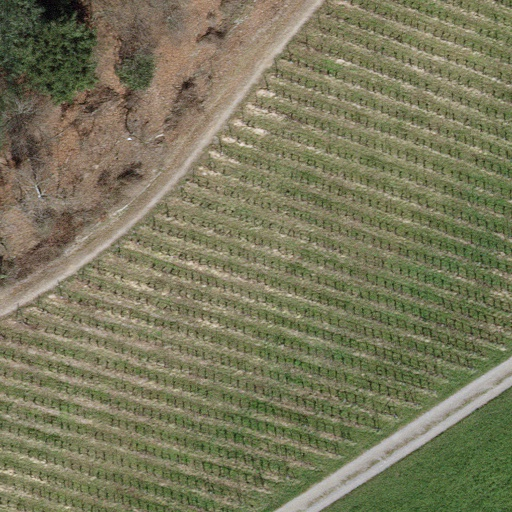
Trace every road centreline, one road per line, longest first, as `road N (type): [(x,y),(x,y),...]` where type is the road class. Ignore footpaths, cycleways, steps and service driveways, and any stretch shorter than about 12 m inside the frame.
road 1 (track): [(0,304),(62,275),(165,190),(318,0)]
road 2 (track): [(297,511),(511,370)]
